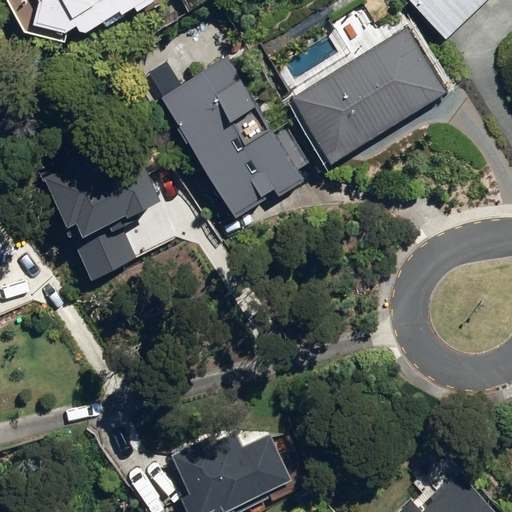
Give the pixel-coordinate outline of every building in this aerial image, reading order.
[(5,0),(26,34),(64,43),(68,32),(78,26),(83,34),(104,21),(108,28),(150,2),(156,12),(164,7),(164,0),(5,0)] [(420,0),(453,32),(485,0),(420,0)] [(298,92),(336,153),(454,81),(416,19),(298,92)] [(228,56),(161,98),(236,217),(266,198),(265,195),(274,189),(279,196),(305,180),(228,56)] [(93,277),(135,256),(121,228),(140,219),(138,215),(165,202),(131,133),(40,177),(69,237),(73,235),(93,277)] [(0,245),(9,239),(0,227),(0,245)] [(219,427),(176,447),(195,485),(187,488),(197,507),(206,502),(210,511),(231,511),(274,491),(270,484),(297,469),(274,426),(250,439),(240,424),(222,433),(219,427)] [(420,490),(396,511),(511,511),(468,468),(431,503),(420,490)]
